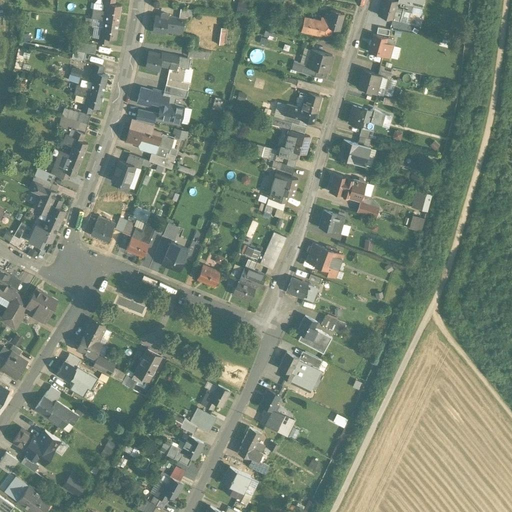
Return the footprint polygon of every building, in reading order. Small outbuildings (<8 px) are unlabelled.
[(114,0),(104,0),(104,6),(103,11),(106,11),(107,4),(114,5),(114,0)] [(397,2),(389,0),(382,0),(378,16),(392,20),(396,9),(397,2)] [(397,0),(397,2),(396,9),(402,11),(412,14),(413,7),(422,10),(424,0),(397,0)] [(114,5),(107,4),(106,11),(105,20),(118,22),(120,6),(114,5)] [(103,11),(93,9),(91,19),(105,21),(105,20),(106,11),(103,11)] [(402,11),(396,9),(392,20),(400,22),(402,11)] [(179,10),(179,19),(195,20),(196,11),(179,10)] [(344,14),(331,11),(330,16),(328,23),(327,27),(333,29),(339,31),(344,14)] [(412,14),(402,11),(400,22),(419,27),(422,17),(412,14)] [(330,16),(326,15),(325,19),(321,21),(328,23),(330,16)] [(321,21),(304,16),(301,30),(322,36),(322,34),(331,36),(333,29),(327,27),(328,23),(321,21)] [(167,19),(155,17),(153,32),(165,34),(166,32),(168,19),(167,19)] [(179,19),(167,17),(167,19),(168,19),(166,32),(176,34),(177,29),(179,19)] [(118,22),(105,20),(105,21),(103,30),(102,37),(109,38),(115,39),(118,22)] [(109,38),(102,37),(103,30),(100,29),(98,44),(108,45),(109,38)] [(368,52),(382,56),(390,58),(395,41),(387,39),(373,35),(368,52)] [(96,46),(77,42),(75,51),(88,53),(94,55),(96,46)] [(212,53),(190,50),(189,59),(211,61),(212,53)] [(311,50),(306,66),(294,62),(292,70),(320,78),(322,71),(315,69),(319,52),(311,50)] [(86,62),(88,53),(75,51),(74,51),(72,59),(86,62)] [(332,56),(319,52),(315,69),(322,71),(327,72),(332,56)] [(179,57),(161,53),(161,55),(148,53),(145,68),(158,71),(160,65),(163,66),(163,67),(169,69),(167,79),(183,82),(183,81),(186,68),(177,67),(179,57)] [(94,65),(90,79),(93,80),(95,73),(101,74),(103,67),(94,65)] [(392,70),(380,66),(379,70),(377,75),(387,78),(390,79),(392,70)] [(70,68),(69,75),(81,78),(82,71),(70,68)] [(377,75),(363,71),(358,88),(383,95),(387,78),(377,75)] [(101,74),(95,73),(93,80),(90,89),(103,92),(107,76),(101,74)] [(183,82),(167,79),(166,85),(188,91),(189,83),(183,81),(183,82)] [(321,87),(298,80),(296,87),(319,93),(320,90),(321,87)] [(70,94),(85,97),(88,98),(90,89),(73,85),(70,94)] [(188,91),(166,85),(164,93),(170,94),(186,98),(188,91)] [(152,91),(141,88),(137,103),(149,106),(150,102),(153,92),(152,91)] [(103,92),(90,89),(88,98),(86,105),(92,107),(99,108),(103,92)] [(164,93),(153,90),(152,91),(153,92),(150,102),(160,105),(158,114),(155,114),(155,118),(180,123),(184,107),(167,103),(170,94),(164,93)] [(308,93),(307,98),(304,97),(301,109),(287,105),(284,115),(300,119),(313,123),(321,97),(308,93)] [(92,107),(86,105),(88,98),(85,97),(81,112),(91,114),(92,107)] [(381,101),(380,105),(391,107),(392,101),(381,98),(381,101)] [(383,114),(372,109),(370,111),(369,112),(367,112),(367,110),(353,106),(348,124),(362,128),(364,122),(366,123),(370,122),(370,123),(380,125),(383,114)] [(155,114),(138,110),(136,120),(153,124),(155,118),(155,114)] [(72,112),(70,119),(86,124),(88,118),(72,112)] [(383,114),(380,125),(388,128),(391,116),(383,114)] [(300,119),(284,115),(282,120),(292,123),(299,125),(300,119)] [(292,123),(282,120),(269,116),(267,123),(290,130),(292,123)] [(86,124),(70,119),(67,126),(84,131),(86,124)] [(136,120),(132,119),(130,127),(142,130),(143,128),(152,131),(153,124),(136,120)] [(299,125),(292,123),(290,130),(289,131),(304,135),(305,131),(306,127),(299,125)] [(142,130),(130,127),(126,141),(138,145),(139,140),(142,130)] [(152,131),(143,128),(142,130),(139,140),(158,146),(162,134),(152,131)] [(372,132),(361,129),(360,133),(359,136),(359,137),(370,140),(372,132)] [(84,135),(75,131),(70,145),(73,146),(75,139),(81,141),(84,135)] [(289,131),(288,133),(287,132),(284,141),(286,142),(284,147),(281,146),(278,154),(278,155),(296,160),(297,160),(299,152),(305,154),(310,137),(304,135),(289,131)] [(174,137),(162,134),(158,146),(170,150),(174,137)] [(370,140),(359,137),(358,141),(357,144),(368,147),(370,140)] [(81,141),(75,139),(73,146),(69,155),(82,160),(88,144),(81,141)] [(357,144),(343,140),(338,158),(355,163),(355,161),(358,162),(358,163),(364,165),(369,147),(357,144)] [(69,155),(60,151),(53,167),(57,168),(54,175),(55,175),(67,180),(70,173),(63,171),(69,155)] [(175,156),(166,153),(165,158),(151,154),(149,161),(171,169),(175,156)] [(144,159),(129,154),(127,160),(141,165),(144,159)] [(296,160),(278,155),(278,154),(275,154),(274,161),(282,163),(294,167),(295,164),(296,160)] [(69,155),(63,171),(70,173),(76,175),(82,160),(69,155)] [(135,167),(118,161),(111,181),(119,184),(128,187),(128,186),(135,167)] [(282,163),(274,161),(271,168),(280,170),(282,163)] [(294,167),(282,163),(280,170),(292,174),(293,172),(294,167)] [(54,175),(38,168),(34,176),(52,183),(55,175),(54,175)] [(269,192),(272,175),(264,173),(261,190),(269,192)] [(285,176),(276,174),(269,198),(285,202),(287,195),(280,193),(285,176)] [(358,181),(334,174),(329,192),(343,196),(343,197),(344,198),(345,199),(346,199),(347,198),(348,198),(360,201),(361,200),(362,200),(363,198),(364,197),(363,196),(363,195),(362,194),(363,188),(363,189),(365,182),(365,181),(364,180),(359,179),(358,181)] [(34,176),(32,181),(54,191),(56,185),(52,183),(34,176)] [(297,180),(285,176),(280,193),(287,195),(293,196),(297,180)] [(54,191),(32,181),(29,189),(41,194),(34,209),(48,216),(50,213),(47,212),(53,198),(52,197),(54,191)] [(128,187),(119,184),(117,189),(128,193),(130,187),(128,186),(128,187)] [(421,192),(416,190),(411,207),(417,208),(426,211),(431,195),(421,193),(421,192)] [(62,202),(53,198),(47,212),(50,213),(48,216),(46,221),(58,227),(65,211),(59,209),(62,202)] [(285,202),(269,198),(267,205),(283,211),(284,206),(285,202)] [(376,209),(361,204),(359,208),(358,213),(373,218),(376,219),(378,210),(376,210),(376,209)] [(338,215),(324,211),(319,228),(333,232),(338,215)] [(116,220),(100,213),(90,235),(107,242),(116,220)] [(338,215),(333,232),(351,237),(354,226),(347,224),(349,218),(338,215)] [(424,219),(412,215),(408,229),(420,233),(424,219)] [(118,230),(122,232),(127,220),(119,218),(115,229),(118,230)] [(127,220),(122,232),(127,234),(129,235),(134,223),(127,220)] [(42,230),(39,228),(33,242),(42,246),(45,239),(51,242),(58,227),(46,221),(42,230)] [(21,222),(13,236),(19,239),(27,226),(21,222)] [(168,223),(163,235),(167,237),(173,239),(178,227),(168,223)] [(143,230),(136,227),(132,236),(148,243),(154,228),(145,224),(143,230)] [(274,232),(261,263),(272,268),(285,237),(274,232)] [(148,243),(132,236),(126,250),(143,257),(148,243)] [(188,249),(171,242),(167,251),(184,258),(188,249)] [(337,250),(326,246),(325,248),(313,244),(312,248),(309,247),(306,252),(310,254),(307,261),(320,266),(318,271),(332,276),(334,270),(337,271),(343,255),(336,252),(337,250)] [(259,252),(254,249),(250,257),(256,259),(259,252)] [(184,258),(167,251),(162,264),(178,271),(184,258)] [(249,262),(246,269),(255,273),(256,268),(258,265),(249,262)] [(219,273),(203,266),(198,279),(214,286),(219,273)] [(231,277),(239,281),(243,270),(236,267),(231,277)] [(246,269),(244,268),(243,270),(239,281),(255,287),(255,288),(259,290),(265,275),(257,272),(257,273),(255,273),(246,269)] [(4,271),(0,279),(0,285),(13,293),(20,281),(4,271)] [(321,278),(310,274),(309,276),(308,280),(319,284),(321,278)] [(308,285),(291,278),(286,292),(303,299),(308,285)] [(239,281),(237,284),(236,288),(233,294),(250,301),(255,288),(255,287),(239,281)] [(13,293),(0,285),(0,294),(11,301),(12,302),(16,295),(13,293)] [(308,285),(303,299),(309,301),(315,287),(308,285)] [(42,292),(36,288),(26,306),(31,309),(28,314),(44,324),(57,302),(42,293),(42,292)] [(16,295),(12,302),(11,301),(4,313),(11,318),(14,313),(19,304),(22,299),(16,295)] [(22,306),(19,304),(14,313),(18,316),(22,318),(27,309),(22,306)] [(15,320),(13,319),(10,326),(16,330),(22,318),(18,316),(15,320)] [(323,353),(331,338),(313,329),(317,322),(305,316),(297,332),(301,334),(298,341),(323,353)] [(344,324),(325,316),(323,320),(321,324),(340,333),(344,324)] [(104,326),(92,320),(84,335),(96,341),(99,335),(104,326)] [(13,345),(17,348),(23,339),(16,335),(13,339),(9,337),(6,341),(13,345)] [(96,341),(84,335),(76,350),(94,360),(102,344),(99,343),(96,341)] [(17,348),(13,345),(9,351),(11,353),(11,352),(18,357),(20,354),(22,351),(17,348)] [(161,357),(147,349),(131,377),(131,378),(137,381),(146,385),(148,380),(149,380),(161,357)] [(18,357),(11,352),(11,353),(5,361),(0,369),(4,372),(16,379),(27,362),(18,357)] [(299,359),(287,353),(279,368),(285,371),(291,374),(294,368),(298,361),(299,359)] [(322,361),(305,353),(303,357),(300,362),(318,370),(322,361)] [(103,360),(98,358),(95,364),(93,368),(109,377),(115,366),(103,359),(103,360)] [(285,371),(282,378),(308,391),(318,370),(300,362),(298,361),(294,368),(291,374),(285,371)] [(75,369),(64,363),(57,376),(68,382),(71,377),(76,370),(75,369)] [(86,374),(76,368),(75,369),(76,370),(71,377),(80,382),(86,374)] [(131,377),(126,374),(121,384),(132,390),(137,381),(131,378),(131,377)] [(88,377),(84,382),(98,390),(101,385),(88,377)] [(46,389),(44,392),(55,399),(60,392),(49,385),(46,389)] [(214,394),(210,400),(216,403),(222,406),(229,391),(218,385),(214,394)] [(76,392),(74,395),(83,400),(86,394),(77,389),(76,392)] [(280,396),(268,390),(261,405),(266,408),(272,411),(276,405),(280,396)] [(208,391),(202,404),(213,410),(216,403),(210,400),(214,394),(208,391)] [(55,399),(44,392),(33,408),(35,410),(44,397),(54,404),(55,403),(53,402),(55,399)] [(44,397),(35,410),(46,417),(50,411),(54,405),(54,404),(44,397)] [(54,404),(54,405),(50,411),(58,417),(64,409),(55,403),(54,404)] [(73,415),(69,421),(76,426),(87,409),(80,404),(73,415)] [(276,405),(272,411),(266,408),(263,415),(268,418),(280,424),(283,416),(275,412),(278,406),(276,405)] [(208,432),(216,417),(197,407),(189,422),(198,426),(208,432)] [(50,411),(46,417),(64,429),(69,421),(73,415),(64,409),(58,417),(50,411)] [(333,421),(345,425),(347,416),(336,413),(333,421)] [(280,424),(268,418),(266,421),(264,425),(286,436),(289,429),(280,424)] [(189,422),(185,419),(181,427),(194,433),(195,430),(198,426),(189,422)] [(261,434),(250,428),(242,443),(243,443),(253,449),(257,442),(261,434)] [(41,436),(38,441),(21,430),(12,443),(28,453),(27,454),(43,465),(60,441),(45,431),(41,436)] [(204,443),(189,436),(182,449),(172,444),(167,454),(174,458),(175,457),(179,459),(179,460),(188,465),(193,457),(196,458),(202,446),(204,443)] [(102,454),(110,457),(114,442),(106,440),(102,454)] [(257,442),(253,449),(243,443),(238,453),(249,459),(249,457),(253,459),(258,462),(258,461),(262,454),(260,452),(264,445),(257,442)] [(21,464),(21,463),(8,454),(4,460),(0,464),(0,465),(13,475),(21,464)] [(38,466),(25,457),(23,460),(21,463),(21,464),(34,473),(38,466)] [(258,462),(253,459),(250,463),(248,467),(264,475),(269,467),(258,461),(258,462)] [(230,467),(222,482),(228,485),(234,488),(237,481),(242,473),(230,467)] [(159,481),(164,484),(167,485),(171,477),(163,472),(159,481)] [(68,475),(62,486),(79,496),(86,485),(68,475)] [(4,491),(17,501),(28,486),(15,476),(4,491)] [(167,485),(163,492),(169,495),(175,498),(183,483),(171,477),(167,485)] [(234,488),(228,485),(225,492),(233,496),(236,491),(240,483),(237,481),(234,488)] [(166,502),(169,495),(163,492),(167,485),(164,484),(157,497),(166,502)] [(28,486),(17,501),(31,511),(43,511),(51,502),(29,486),(28,486)] [(238,498),(236,502),(244,506),(250,495),(245,492),(242,490),(241,493),(238,498)] [(9,511),(14,507),(0,497),(0,511),(9,511)] [(156,506),(142,498),(136,508),(142,511),(152,511),(153,511),(156,506)]
